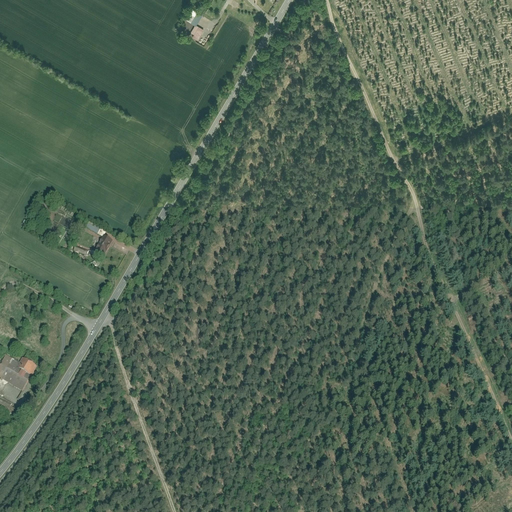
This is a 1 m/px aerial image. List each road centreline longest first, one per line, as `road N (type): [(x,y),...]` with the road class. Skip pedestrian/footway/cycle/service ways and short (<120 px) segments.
road 1 (secondary): [(0,476),(71,372),(289,0)]
road 2 (track): [(326,0),(511,432)]
road 3 (track): [(273,511),(344,390),(377,284),(400,229),(418,211)]
road 4 (track): [(174,511),(113,332)]
road 5 (track): [(511,112),(398,165)]
